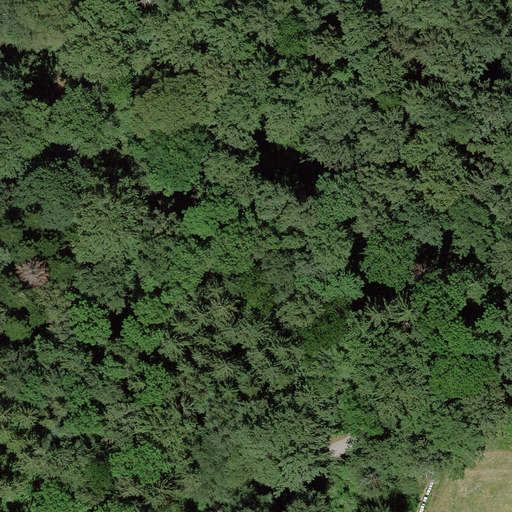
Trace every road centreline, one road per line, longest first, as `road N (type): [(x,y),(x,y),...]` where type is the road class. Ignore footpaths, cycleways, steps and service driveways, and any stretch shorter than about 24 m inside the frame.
road 1 (unclassified): [(220,511),(511,373)]
road 2 (track): [(173,0),(165,23),(0,189)]
